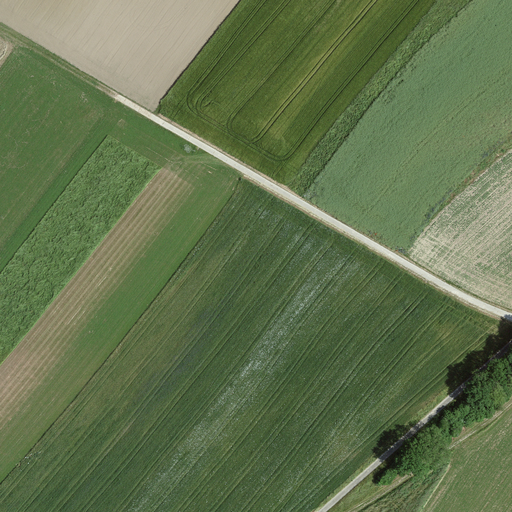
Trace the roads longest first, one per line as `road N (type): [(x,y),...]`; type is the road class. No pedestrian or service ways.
road 1 (track): [(511,315),(468,298),(115,93)]
road 2 (track): [(511,339),(318,511)]
